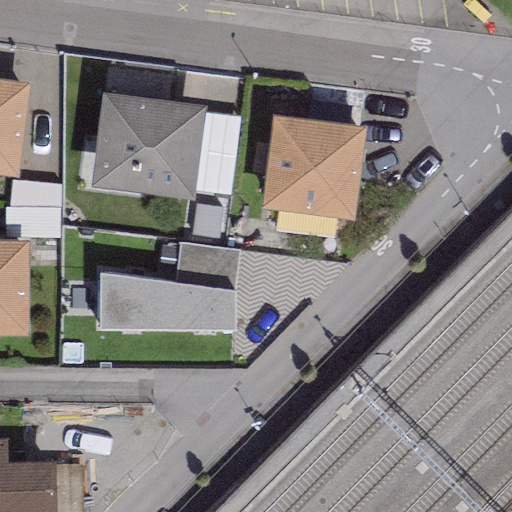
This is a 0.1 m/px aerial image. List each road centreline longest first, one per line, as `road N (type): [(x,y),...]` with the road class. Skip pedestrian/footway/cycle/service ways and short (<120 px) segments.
road 1 (residential): [(511,126),(127,511)]
road 2 (residential): [(0,13),(471,72),(511,93)]
